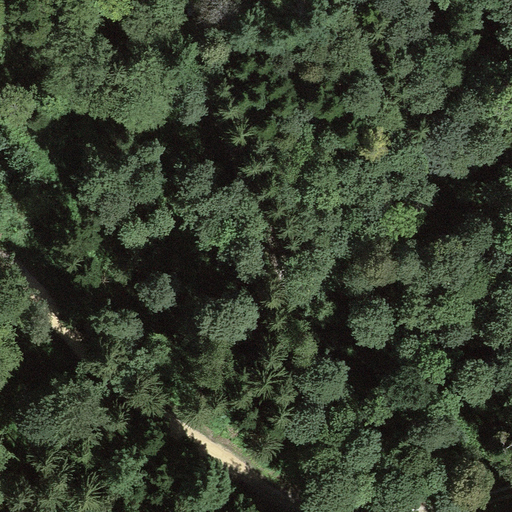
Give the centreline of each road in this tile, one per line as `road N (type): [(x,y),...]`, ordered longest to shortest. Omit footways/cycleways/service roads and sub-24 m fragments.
road 1 (track): [(177,0),(285,269),(313,511)]
road 2 (track): [(300,511),(140,407),(0,260)]
road 3 (track): [(345,0),(420,139),(464,159),(511,141)]
